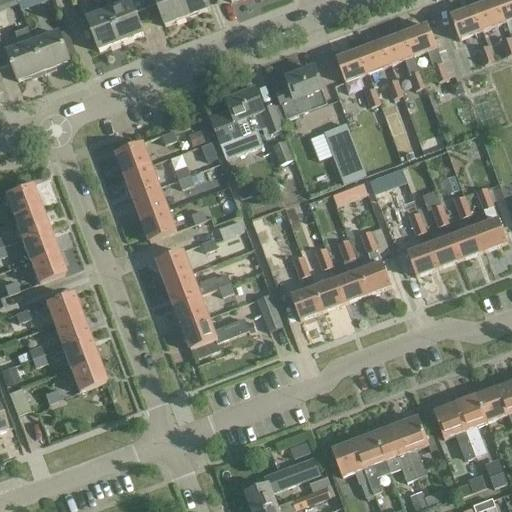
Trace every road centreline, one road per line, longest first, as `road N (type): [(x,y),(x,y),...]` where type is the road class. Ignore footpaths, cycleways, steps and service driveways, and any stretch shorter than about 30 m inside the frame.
road 1 (residential): [(170,440),(446,332),(475,340),(511,325)]
road 2 (residential): [(170,440),(52,120)]
road 3 (residential): [(52,120),(316,17)]
road 4 (residential): [(0,505),(170,440)]
